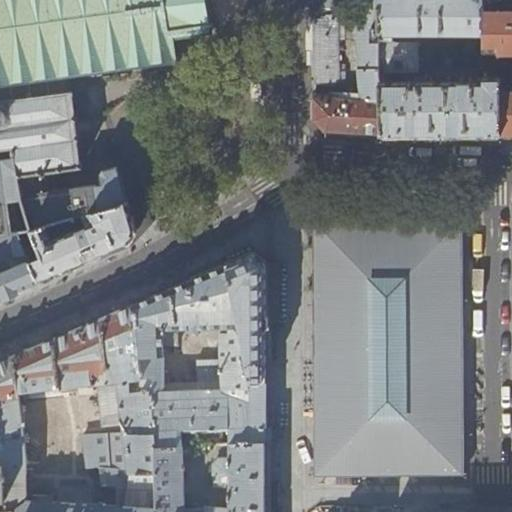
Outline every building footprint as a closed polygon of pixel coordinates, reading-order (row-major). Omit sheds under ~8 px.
[(0,0),(0,82),(72,73),(179,60),(176,36),(195,33),(213,30),(209,0),(0,0)] [(324,0),(313,20),(313,81),(339,80),(339,17),(329,17),(338,0),(359,0),(362,98),(331,97),(331,91),(313,91),(314,120),(324,131),(344,132),(380,134),(382,134),(380,82),(381,45),(381,33),(379,0),(324,0)] [(379,0),(381,33),(486,34),(485,9),(484,0),(379,0)] [(511,9),(485,9),(486,34),(486,38),(486,53),(511,53),(511,9)] [(486,58),(486,53),(486,38),(474,39),(474,59),(486,58)] [(417,45),(381,45),(380,82),(382,134),(433,134),(449,134),(501,134),(501,89),(501,77),(484,77),(484,82),(388,82),(388,71),(418,71),(417,45)] [(76,116),(72,73),(0,82),(0,145),(13,144),(15,155),(23,195),(43,192),(40,171),(83,166),(79,139),(82,138),(79,118),(78,119),(78,116),(76,116)] [(511,88),(501,89),(501,134),(511,133),(511,88)] [(33,227),(23,195),(15,155),(0,156),(0,257),(29,253),(20,231),(33,227)] [(94,185),(43,192),(23,195),(33,227),(33,229),(46,225),(62,221),(69,218),(84,214),(128,201),(118,165),(105,169),(103,173),(104,184),(95,186),(94,185)] [(346,186),(331,186),(331,209),(346,209),(346,198),(346,186)] [(144,198),(129,202),(135,226),(151,222),(144,198)] [(129,202),(128,201),(84,214),(89,224),(66,233),(65,229),(50,235),(46,225),(33,229),(43,255),(32,260),(40,280),(74,265),(129,242),(136,228),(135,226),(129,202)] [(71,224),(69,218),(62,221),(65,227),(71,224)] [(351,219),(313,220),(314,249),(314,262),(314,276),(314,327),(314,348),(314,366),(315,414),(315,437),(315,440),(315,476),(353,475),(373,475),(390,475),(404,475),(425,475),(464,475),(464,446),(464,436),(463,413),(463,389),(463,365),(463,346),(463,327),(463,301),(463,275),(462,262),(462,247),(462,218),(423,219),(404,219),(388,219),(369,219),(351,219)] [(33,229),(33,227),(20,231),(29,253),(0,257),(0,296),(40,280),(32,260),(43,255),(33,229)] [(240,259),(225,266),(247,385),(265,386),(265,324),(265,263),(254,254),(240,259)] [(247,385),(225,266),(178,286),(133,305),(144,390),(153,390),(155,446),(182,445),(181,432),(188,431),(188,436),(195,436),(195,431),(230,430),(230,444),(266,442),(266,413),(265,386),(247,385)] [(13,510),(12,511),(157,511),(155,446),(153,390),(144,390),(133,305),(81,328),(31,349),(0,362),(0,432),(2,453),(5,510),(13,510)] [(266,442),(230,444),(230,457),(219,458),(212,464),(212,486),(230,485),(230,507),(205,507),(205,509),(184,509),(182,445),(155,446),(157,511),(266,511),(266,449),(266,442)]
